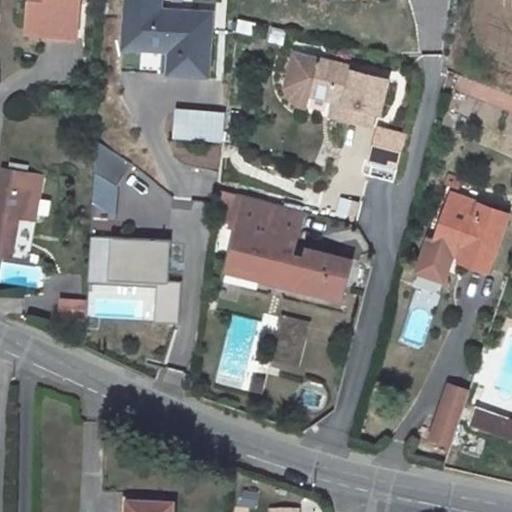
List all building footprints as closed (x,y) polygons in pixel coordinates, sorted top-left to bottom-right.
[(25,41),(74,46),(78,0),(48,0),(48,4),(29,2),(25,41)] [(160,0),(124,0),(122,48),(166,51),(181,52),(180,74),(206,75),(209,12),(160,9),(160,0)] [(181,52),(166,51),(164,72),(180,74),(181,52)] [(305,95),(313,59),(290,54),(282,89),(286,96),(290,101),(294,105),(302,106),(305,95)] [(349,68),(313,59),(305,95),(347,105),(343,119),(368,125),(372,111),(377,112),(385,79),(348,70),(349,68)] [(480,99),(486,85),(469,79),(464,93),(480,99)] [(168,138),(219,139),(220,108),(169,107),(168,138)] [(404,135),(380,129),(373,158),(397,164),(404,135)] [(131,193),(93,167),(92,197),(117,214),(131,193)] [(46,172),(5,170),(0,221),(0,254),(18,257),(21,221),(42,223),(46,172)] [(239,208),(221,205),(218,231),(234,234),(239,208)] [(304,221),(239,208),(234,234),(233,239),(239,240),(233,276),(300,289),(299,298),(347,308),(356,268),(311,259),(309,271),(295,268),(304,221)] [(467,220),(439,209),(422,261),(438,266),(439,262),(440,262),(450,265),(449,269),(448,273),(475,284),(477,284),(497,225),(469,214),(467,220)] [(91,317),(176,321),(178,280),(165,280),(167,238),(87,234),(85,282),(92,282),(91,317)] [(87,300),(60,298),(59,314),(86,316),(87,300)] [(215,380),(260,391),(273,338),(272,337),(277,321),(233,310),(215,380)] [(309,325),(284,320),(281,333),(306,339),(309,325)] [(306,339),(281,333),(275,360),(299,366),(306,339)] [(466,393),(445,385),(427,439),(447,446),(466,393)] [(465,424),(511,440),(511,437),(511,417),(472,404),(465,424)]
